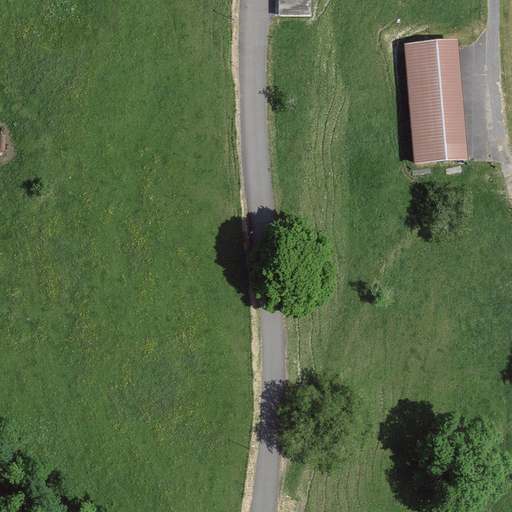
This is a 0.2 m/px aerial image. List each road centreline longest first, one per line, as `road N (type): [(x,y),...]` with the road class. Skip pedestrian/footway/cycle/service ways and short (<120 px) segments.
road 1 (unclassified): [(253,0),(274,380),(264,511)]
road 2 (track): [(494,0),(506,155)]
